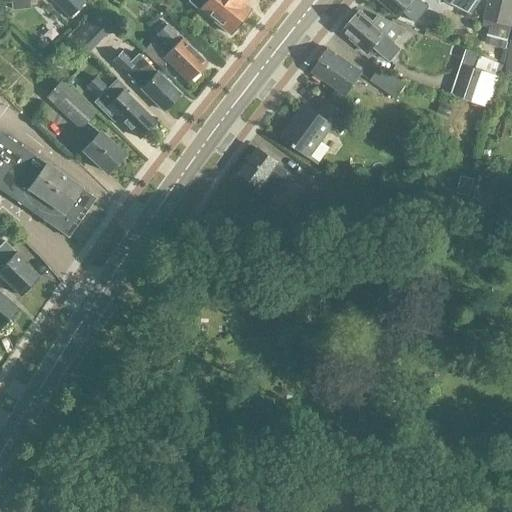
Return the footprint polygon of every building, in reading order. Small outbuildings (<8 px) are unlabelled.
[(0,0),(0,4),(11,3),(12,11),(29,10),(28,0),(0,0)] [(81,0),(50,0),(70,18),(85,3),(81,0)] [(242,4),(244,0),(191,0),(189,2),(230,35),(233,32),(235,31),(239,27),(238,24),(250,10),(242,4)] [(377,0),(398,18),(402,14),(410,21),(425,5),(419,0),(377,0)] [(469,15),(479,0),(478,0),(441,0),(451,7),(452,6),(469,15)] [(511,0),(491,0),(486,20),(510,26),(511,16),(511,0)] [(99,11),(87,23),(100,36),(111,25),(99,11)] [(367,54),(373,47),(382,56),(393,44),(383,36),(393,25),(378,18),(373,24),(360,14),(343,34),(367,54)] [(167,26),(157,36),(171,50),(162,59),(188,84),(207,64),(181,39),(181,40),(167,26)] [(510,31),(490,27),(485,45),(506,50),(510,31)] [(62,47),(70,56),(80,46),(72,38),(62,47)] [(312,74),(345,97),(361,73),(328,50),(312,74)] [(124,74),(125,74),(141,90),(163,112),(179,95),(157,73),(156,74),(143,60),(136,67),(122,53),(112,63),(124,74)] [(489,108),(503,67),(479,58),(475,70),(473,69),(463,99),(489,108)] [(396,98),(405,85),(390,74),(388,77),(378,70),(370,81),(396,98)] [(114,84),(102,72),(86,87),(98,99),(114,84)] [(55,106),(80,129),(94,114),(70,91),(55,106)] [(138,139),(141,136),(144,136),(148,132),(148,129),(154,122),(131,100),(123,92),(107,107),(115,116),(138,139)] [(338,137),(351,119),(327,101),(317,115),(304,105),(282,136),(294,145),(292,147),(308,159),(329,130),(338,137)] [(88,145),(82,151),(106,173),(123,155),(99,133),(98,134),(92,128),(82,139),(88,145)] [(0,190),(42,219),(43,217),(63,231),(71,219),(74,221),(91,197),(80,189),(80,188),(0,132),(0,190)] [(269,202),(290,174),(276,164),(277,163),(260,150),(241,175),(259,188),(256,192),(269,202)] [(463,177),(458,194),(468,197),(473,180),(463,177)] [(270,226),(283,235),(292,222),(278,213),(270,226)] [(16,253),(15,254),(8,246),(0,254),(0,277),(19,296),(21,293),(25,294),(30,289),(28,285),(37,277),(24,264),(26,262),(16,253)] [(0,326),(16,308),(0,293),(0,326)]
